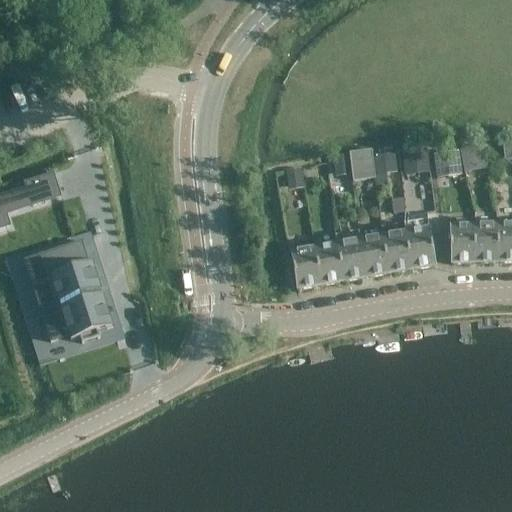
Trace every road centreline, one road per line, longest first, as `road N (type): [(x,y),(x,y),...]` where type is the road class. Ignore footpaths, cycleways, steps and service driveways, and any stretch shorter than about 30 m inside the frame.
road 1 (unclassified): [(511,294),(444,297),(301,326),(224,325)]
road 2 (tertiary): [(0,474),(188,376),(224,325)]
road 3 (tertiary): [(224,325),(207,190),(212,97)]
road 4 (unclassified): [(0,132),(136,82),(212,97)]
road 5 (tertiary): [(212,97),(246,31),(284,0)]
